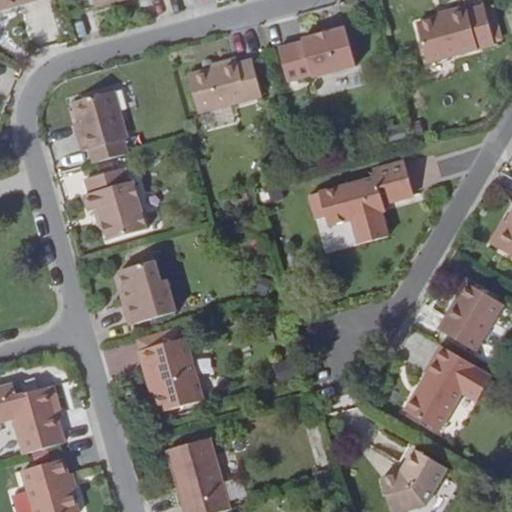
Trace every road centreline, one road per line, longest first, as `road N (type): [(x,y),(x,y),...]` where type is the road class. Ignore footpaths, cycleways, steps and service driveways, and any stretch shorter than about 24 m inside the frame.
road 1 (residential): [(304,0),(53,68),(26,95),(22,136),(77,334)]
road 2 (residential): [(405,307),(511,127)]
road 3 (residential): [(77,334),(127,511)]
